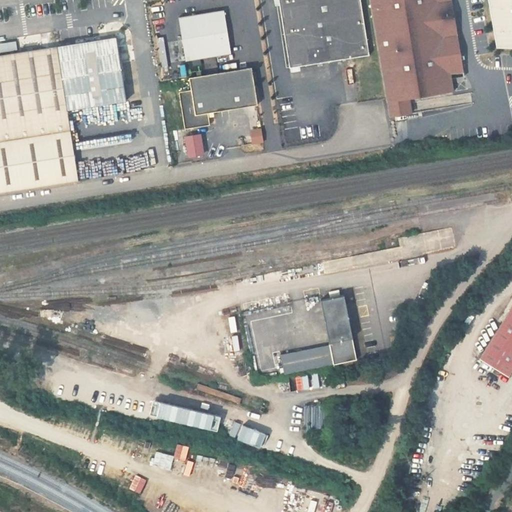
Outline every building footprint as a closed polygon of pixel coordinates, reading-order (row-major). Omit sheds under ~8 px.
[(369,55),(360,0),(278,0),(289,68),(369,55)] [(407,100),(453,92),(438,2),(438,0),(370,0),(378,45),(386,99),(389,117),(409,114),(407,100)] [(511,0),(488,0),(496,48),(511,48),(511,0)] [(224,11),(178,18),(185,61),(231,53),(224,11)] [(116,37),(0,55),(0,193),(78,181),(67,110),(126,101),(116,37)] [(207,113),(257,105),(251,68),(189,78),(191,90),(178,92),(184,129),(209,125),(207,113)] [(249,143),(261,142),(260,128),(248,129),(249,143)] [(185,136),(189,156),(203,154),(199,134),(185,136)] [(333,365),(356,360),(343,296),(320,300),(329,345),(333,365)] [(511,306),(480,359),(508,377),(511,370),(511,306)] [(280,355),(284,375),(333,365),(329,345),(280,355)]
